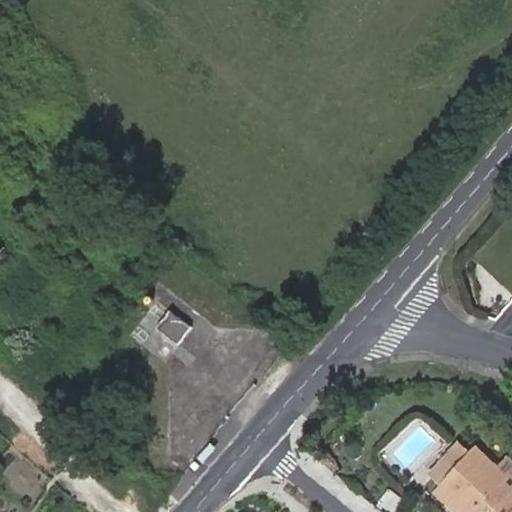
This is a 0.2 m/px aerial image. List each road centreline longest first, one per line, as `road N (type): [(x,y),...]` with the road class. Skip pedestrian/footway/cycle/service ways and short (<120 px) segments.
road 1 (residential): [(381,296),(511,145)]
road 2 (residential): [(381,296),(253,439)]
road 3 (track): [(109,511),(0,393)]
road 4 (residential): [(511,356),(445,333),(381,296)]
